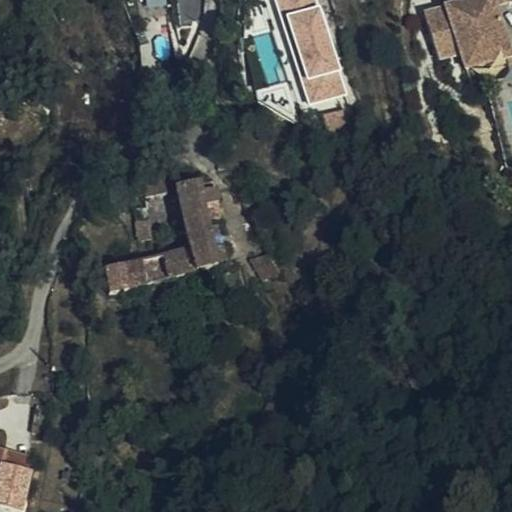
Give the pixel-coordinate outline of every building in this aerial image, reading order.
[(176,0),(179,23),(208,21),(206,0),(176,0)] [(349,94),(319,0),(276,0),(311,107),(349,94)] [(511,51),(498,10),(494,0),(487,0),(481,2),(446,14),(426,20),(442,67),(462,61),(467,75),(511,60),(511,51)] [(480,0),(481,2),(487,0),(494,0),(498,10),(511,5),(511,2),(511,0),(480,0)] [(199,193),(214,189),(212,182),(197,186),(199,193)] [(164,198),(163,194),(160,184),(140,188),(143,203),(164,198)] [(221,218),(216,198),(214,189),(199,193),(197,186),(173,192),(180,222),(206,217),(207,222),(221,218)] [(206,217),(180,222),(188,253),(222,245),(217,225),(208,227),(207,222),(206,217)] [(147,222),(134,224),(137,244),(150,242),(147,222)] [(222,245),(188,253),(193,276),(213,271),(217,270),(213,252),(223,250),(222,245)] [(227,268),(223,250),(213,252),(217,270),(227,268)] [(193,276),(188,253),(155,262),(159,285),(167,283),(193,276)] [(272,257),(252,262),(262,283),(283,279),(272,257)] [(119,271),(123,296),(124,296),(159,285),(155,262),(119,271)] [(119,271),(102,275),(106,299),(123,296),(119,271)] [(49,428),(51,417),(37,413),(33,434),(39,435),(41,427),(49,428)] [(0,511),(4,511),(10,511),(18,473),(6,470),(9,456),(0,453),(0,511)] [(6,470),(18,473),(21,458),(9,456),(6,470)]
